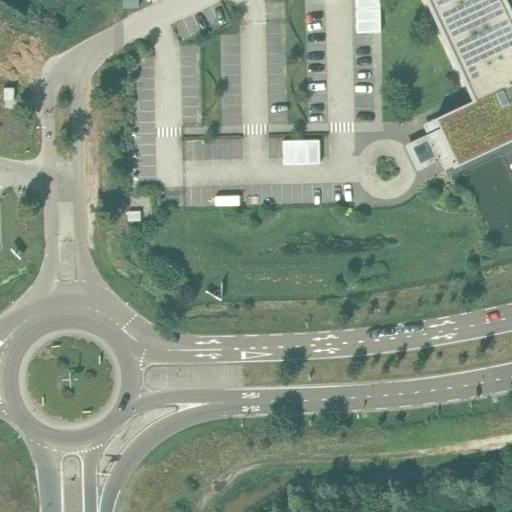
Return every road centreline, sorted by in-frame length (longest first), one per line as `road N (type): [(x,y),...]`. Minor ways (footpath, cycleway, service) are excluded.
road 1 (unclassified): [(99,326),(82,258),(76,88),(104,43),(65,61),(46,90),(43,325)]
road 2 (primary): [(511,317),(307,346),(123,349)]
road 3 (primary): [(222,400),(365,397),(511,376)]
road 4 (motorway): [(100,511),(118,471),(147,436),(222,400)]
